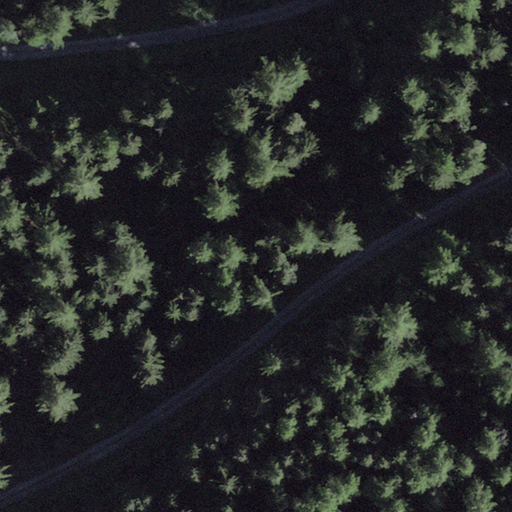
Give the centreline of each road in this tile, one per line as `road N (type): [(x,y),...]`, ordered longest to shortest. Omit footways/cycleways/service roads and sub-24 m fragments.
road 1 (track): [(511,191),(323,306),(211,405),(17,511)]
road 2 (track): [(0,61),(182,46),(352,0)]
